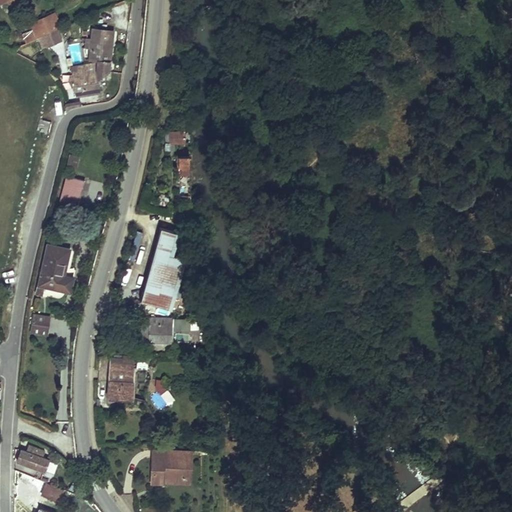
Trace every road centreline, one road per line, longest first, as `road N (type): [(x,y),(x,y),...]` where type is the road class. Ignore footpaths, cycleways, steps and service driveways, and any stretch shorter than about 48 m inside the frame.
road 1 (residential): [(113,511),(95,485),(83,440),(82,358),(137,146),(156,0)]
road 2 (residential): [(138,0),(120,96),(70,111),(63,123),(13,349)]
road 3 (residential): [(11,370),(6,511)]
